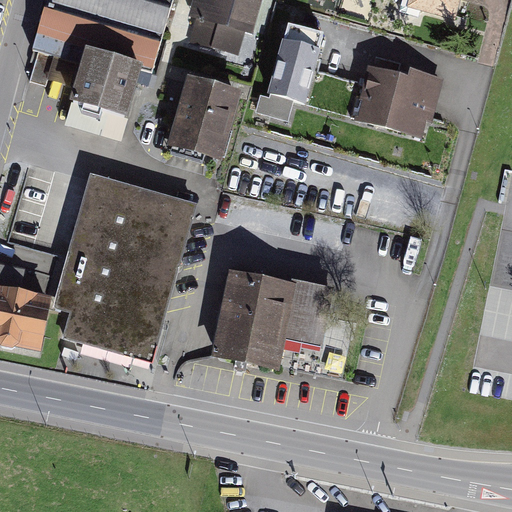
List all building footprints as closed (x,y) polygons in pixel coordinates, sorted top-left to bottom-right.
[(178,0),(53,0),(41,43),(156,76),(178,0)] [(199,0),(193,21),(256,40),(267,0),(199,0)] [(463,0),(414,0),(412,8),(458,20),(463,0)] [(281,25),(263,95),(302,106),(321,36),(281,25)] [(145,74),(89,57),(67,128),(124,145),(145,74)] [(410,87),(375,77),(361,126),(423,144),(428,128),(435,130),(447,87),(413,77),(410,87)] [(246,99),(192,83),(172,151),(226,167),(246,99)] [(200,212),(92,183),(55,316),(75,322),(68,348),(155,372),(200,212)] [(230,277),(213,361),(277,374),(293,289),(230,277)] [(54,304),(0,293),(0,351),(43,360),(54,304)]
